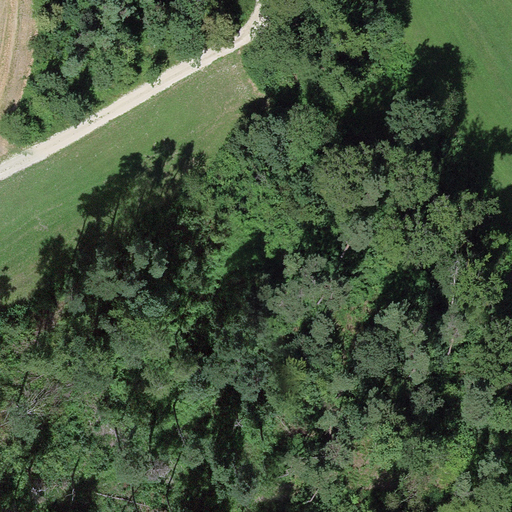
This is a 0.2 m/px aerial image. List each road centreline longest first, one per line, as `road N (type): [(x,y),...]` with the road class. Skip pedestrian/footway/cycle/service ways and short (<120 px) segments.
road 1 (track): [(0,169),(233,41),(253,19),(254,0)]
road 2 (track): [(186,511),(134,433),(85,393)]
